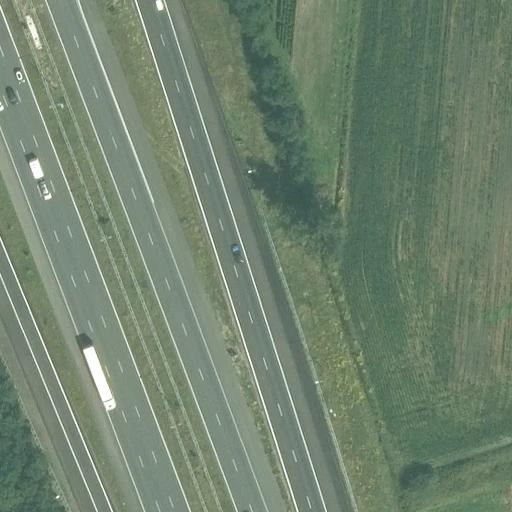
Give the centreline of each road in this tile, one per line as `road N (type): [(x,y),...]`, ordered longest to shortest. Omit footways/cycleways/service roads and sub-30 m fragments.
road 1 (motorway): [(251,511),(60,0)]
road 2 (motorway): [(312,511),(152,0)]
road 3 (motorway): [(0,70),(165,511)]
road 4 (motorway): [(0,257),(105,511)]
